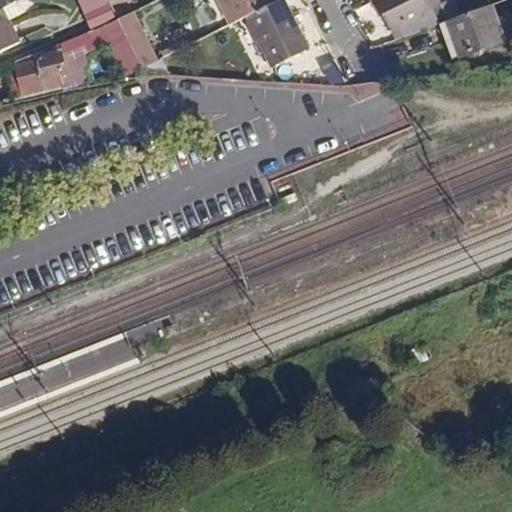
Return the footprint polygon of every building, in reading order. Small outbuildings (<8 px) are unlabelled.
[(0,0),(0,51),(20,41),(0,0)] [(266,0),(218,0),(230,24),(247,15),(269,5),(266,0)] [(281,0),(278,0),(269,5),(247,15),(272,65),(306,50),(281,0)] [(430,7),(426,0),(378,0),(377,1),(391,31),(399,28),(404,37),(438,25),(446,21),(448,21),(440,4),(430,7)] [(371,4),(378,17),(383,14),(377,1),(371,4)] [(448,21),(446,21),(459,56),(460,58),(505,42),(491,5),(448,21)] [(126,33),(118,18),(106,23),(114,38),(126,33)] [(438,25),(451,59),(459,56),(446,21),(438,25)] [(396,40),(404,37),(399,28),(391,31),(396,40)] [(90,42),(86,32),(60,43),(64,53),(90,42)] [(146,51),(141,39),(131,44),(137,55),(146,51)] [(120,49),(126,60),(137,55),(131,44),(120,49)] [(65,75),(59,53),(17,64),(25,94),(59,86),(57,76),(65,75)] [(167,74),(160,59),(143,68),(146,74),(167,74)] [(416,363),(432,356),(428,345),(412,352),(416,363)] [(458,459),(472,448),(463,437),(449,447),(458,459)]
